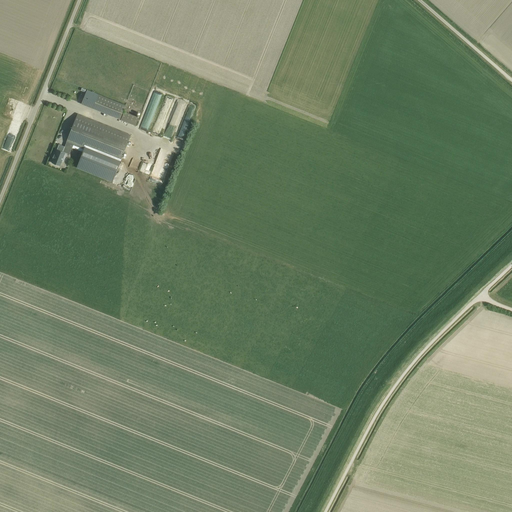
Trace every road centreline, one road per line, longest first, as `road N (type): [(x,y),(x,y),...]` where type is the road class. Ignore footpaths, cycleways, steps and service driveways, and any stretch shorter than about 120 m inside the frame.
road 1 (unclassified): [(325,511),(394,386),(511,264)]
road 2 (unclassified): [(0,199),(79,0)]
road 3 (unclassified): [(511,80),(419,0)]
